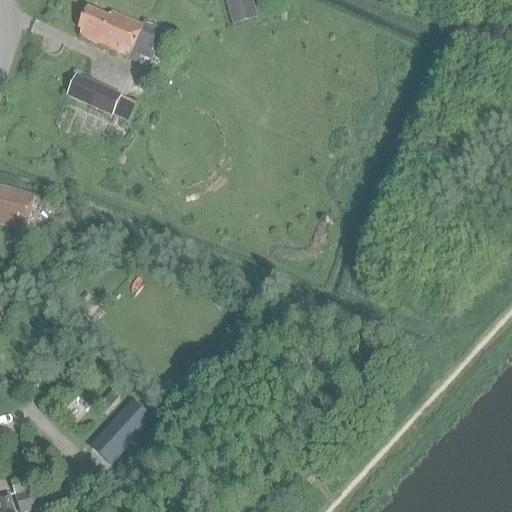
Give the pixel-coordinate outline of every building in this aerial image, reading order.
[(225,0),(229,15),(254,8),(251,0),(225,0)] [(111,13),(109,19),(89,10),(80,31),(82,32),(80,38),(129,60),(144,28),(142,27),(111,13)] [(129,60),(128,61),(137,66),(141,58),(152,63),(166,31),(144,22),(142,27),(144,28),(129,60)] [(67,99),(113,119),(123,97),(77,77),(67,99)] [(35,198),(2,189),(0,197),(0,196),(0,225),(26,231),(35,198)] [(90,325),(83,317),(74,326),(82,334),(90,325)] [(112,392),(107,398),(116,405),(121,400),(112,392)] [(125,411),(85,455),(102,472),(143,428),(125,411)] [(31,470),(36,487),(49,484),(44,466),(31,470)] [(11,483),(18,511),(39,511),(31,478),(11,483)] [(50,511),(69,508),(64,488),(37,495),(40,511),(50,511)] [(13,511),(10,498),(0,500),(0,502),(2,511),(13,511)]
